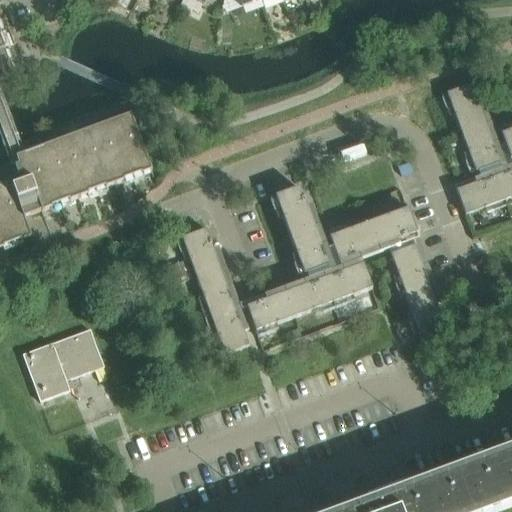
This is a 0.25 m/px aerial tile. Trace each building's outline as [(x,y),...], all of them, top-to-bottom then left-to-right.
[(237,0),(241,9),(261,1),(260,0),(237,0)] [(0,85),(15,79),(10,64),(8,64),(0,41),(0,39),(1,39),(0,37),(0,85)] [(471,87),(446,97),(475,174),(500,165),(471,87)] [(22,164),(23,166),(17,168),(14,169),(8,181),(11,189),(0,192),(0,250),(30,239),(23,220),(40,214),(40,215),(51,211),(51,210),(66,204),(67,205),(87,197),(87,196),(103,190),(103,192),(123,184),(123,183),(139,178),(150,174),(134,130),(132,123),(117,129),(118,130),(109,134),(108,132),(81,142),(82,143),(73,147),(73,145),(45,155),(46,157),(38,160),(37,159),(22,164)] [(510,161),(511,160),(511,133),(501,137),(510,161)] [(511,171),(456,193),(465,217),(511,199),(511,171)] [(299,191),(275,200),(304,278),(328,269),(299,191)] [(407,212),(329,241),(338,265),(416,236),(407,212)] [(181,241),(225,358),(248,349),(249,348),(206,232),(181,241)] [(419,336),(443,327),(437,311),(414,249),(390,258),(419,336)] [(362,267),(245,310),(254,335),(371,292),(362,267)] [(67,384),(104,370),(90,333),(56,346),(23,358),(40,405),(70,394),(67,384)] [(511,454),(392,499),(387,487),(368,494),(373,506),(359,511),(356,511),(498,511),(511,507),(511,454)]
